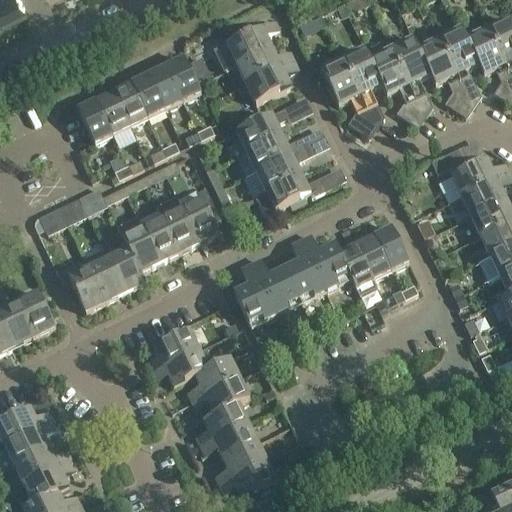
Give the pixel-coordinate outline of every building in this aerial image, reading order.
[(0,0),(0,21),(1,21),(4,26),(22,17),(20,12),(24,10),(19,0),(0,0)] [(364,0),(358,3),(363,13),(369,11),(364,0)] [(444,11),(449,9),(444,0),(439,0),(439,1),(444,11)] [(421,22),(426,20),(421,10),(416,12),(421,22)] [(337,13),(342,24),(347,21),(342,11),(337,13)] [(327,30),(322,20),(316,23),(321,33),(327,30)] [(511,29),(509,25),(487,35),(504,71),(510,82),(504,85),(507,93),(511,96),(511,29)] [(236,71),(272,54),(267,43),(279,37),(275,28),(227,51),(217,56),(225,73),(235,68),(236,71)] [(223,34),(227,41),(234,38),(230,31),(223,34)] [(467,76),(477,71),(478,70),(466,46),(467,45),(461,34),(439,45),(461,92),(455,95),(459,104),(471,112),(474,113),(481,102),(479,100),(467,76)] [(510,82),(504,71),(487,35),(467,45),(466,46),(478,70),(477,71),(482,82),(494,76),(499,87),(491,100),(511,112),(511,96),(507,93),(504,85),(510,82)] [(419,86),(430,81),(419,55),(413,45),(391,56),(414,103),(408,106),(412,115),(424,122),(426,123),(433,112),(431,111),(419,86)] [(419,55),(430,81),(434,92),(445,87),(451,99),(444,110),(464,123),(471,112),(459,104),(455,95),(461,92),(439,45),(419,55)] [(386,46),(364,56),(370,66),(382,91),(381,92),(386,103),(397,97),(403,109),(396,120),(417,134),(424,122),(412,115),(408,106),(414,103),(391,56),(386,46)] [(236,71),(246,91),(294,67),(289,58),(277,64),(272,54),(236,71)] [(382,91),(370,66),(364,56),(343,67),(366,112),(360,116),(365,125),(375,132),(378,134),(384,123),(383,121),(371,96),(381,92),(382,91)] [(184,64),(167,72),(184,108),(201,99),(184,64)] [(298,76),(294,67),(246,91),(256,111),(291,94),(286,82),(298,76)] [(349,107),(354,119),(347,131),(367,144),(375,132),(365,125),(360,116),(366,112),(343,67),(320,78),(338,113),(349,107)] [(166,116),(184,108),(167,72),(149,81),(166,116)] [(149,81),(131,89),(149,125),(166,116),(149,81)] [(131,133),(149,125),(131,89),(114,98),(131,133)] [(205,91),(199,95),(201,99),(203,102),(209,99),(205,91)] [(114,98),(96,107),(113,142),(119,154),(137,145),(131,133),(114,98)] [(78,115),(96,151),(113,142),(96,107),(78,115)] [(237,138),(246,157),(281,140),(276,130),(289,124),(284,115),(237,138)] [(209,132),(198,137),(202,145),(213,140),(209,132)] [(188,152),(202,145),(198,137),(184,144),(188,152)] [(286,151),(281,140),(246,157),(256,177),(303,154),(299,145),(286,151)] [(174,149),(163,154),(167,163),(178,157),(174,149)] [(149,161),(153,170),(167,163),(163,154),(149,161)] [(256,177),(265,197),(300,180),(295,169),(308,163),(303,154),(256,177)] [(463,168),(457,155),(430,168),(436,181),(463,168)] [(451,183),(460,203),(508,179),(504,171),(491,177),(486,165),(451,183)] [(139,166),(128,171),(132,180),(143,174),(139,166)] [(167,182),(178,176),(174,168),(163,173),(167,182)] [(118,187),(132,180),(128,171),(113,178),(118,187)] [(147,191),(167,182),(163,173),(143,183),(147,191)] [(206,177),(216,197),(223,193),(214,173),(206,177)] [(305,190),(300,180),(265,197),(256,202),(267,226),(279,220),(277,216),(310,200),(312,203),(339,190),(333,177),(305,190)] [(470,222),(505,205),(500,194),(511,188),(511,186),(508,179),(460,203),(470,222)] [(143,183),(123,193),(127,201),(147,191),(143,183)] [(106,211),(127,201),(123,193),(102,203),(106,211)] [(223,193),(216,197),(225,216),(233,213),(223,193)] [(106,213),(106,211),(102,203),(98,194),(80,203),(89,221),(106,213)] [(201,205),(182,215),(200,250),(220,240),(214,229),(221,226),(206,194),(198,198),(201,205)] [(157,212),(163,224),(180,260),(200,250),(182,215),(177,202),(157,212)] [(80,203),(61,212),(70,231),(89,221),(80,203)] [(470,222),(479,242),(511,225),(511,214),(510,215),(505,205),(470,222)] [(47,241),(70,231),(61,212),(38,223),(47,241)] [(129,255),(128,255),(141,279),(161,269),(143,234),(138,223),(118,232),(129,255)] [(161,269),(180,260),(163,224),(143,234),(161,269)] [(511,225),(479,242),(489,262),(511,250),(511,225)] [(391,234),(372,243),(390,278),(408,269),(391,234)] [(9,239),(0,242),(0,253),(13,247),(9,239)] [(311,241),(301,246),(326,297),(351,286),(352,285),(339,259),(336,252),(320,259),(311,241)] [(372,243),(355,251),(372,286),(374,285),(390,278),(372,243)] [(301,309),(326,297),(301,246),(292,251),(300,269),(285,277),(301,309)] [(488,287),(499,282),(511,275),(511,250),(489,262),(478,267),(488,287)] [(352,285),(351,286),(358,302),(377,293),(374,285),(372,286),(355,251),(339,259),(352,285)] [(105,255),(86,264),(90,274),(107,309),(126,299),(109,264),(105,255)] [(128,255),(109,264),(126,299),(147,289),(141,279),(128,255)] [(261,266),(252,271),(276,321),(301,309),(285,277),(270,284),(261,266)] [(252,271),(242,276),(250,293),(235,301),(251,334),(276,321),(252,271)] [(62,288),(70,284),(87,318),(107,309),(90,274),(74,281),(69,272),(57,278),(62,288)] [(508,300),(508,301),(511,299),(511,275),(499,282),(508,300)] [(462,299),(457,289),(449,293),(454,303),(462,299)] [(413,291),(400,298),(404,306),(417,300),(413,291)] [(400,298),(399,297),(393,300),(397,309),(400,308),(404,306),(400,298)] [(39,298),(37,299),(22,307),(20,308),(37,343),(57,334),(39,298)] [(463,299),(454,303),(460,314),(468,310),(463,299)] [(498,305),(506,324),(511,320),(511,299),(508,301),(508,300),(498,305)] [(380,317),(388,313),(383,304),(375,308),(380,317)] [(0,318),(17,353),(37,343),(20,308),(0,318)] [(0,318),(0,317),(0,361),(17,353),(0,318)] [(463,329),(469,342),(478,338),(472,325),(463,329)] [(235,328),(226,333),(229,340),(238,335),(235,328)] [(147,370),(152,379),(200,356),(189,336),(155,352),(160,364),(147,370)] [(472,347),(478,360),(486,356),(480,343),(472,347)] [(209,375),(200,356),(152,379),(156,388),(169,382),(174,393),(196,382),(209,375)] [(489,360),(480,364),(486,377),(495,373),(489,360)] [(188,399),(193,408),(240,385),(230,364),(209,375),(196,382),(201,392),(188,399)] [(250,405),(240,385),(193,408),(197,417),(210,410),(215,421),(239,410),(250,405)] [(274,401),(271,395),(263,399),(266,405),(274,401)] [(195,444),(200,453),(249,429),(239,410),(215,421),(203,426),(209,437),(195,444)] [(31,414),(0,429),(0,446),(3,445),(6,452),(54,428),(49,419),(36,425),(31,414)] [(6,452),(15,471),(50,454),(45,444),(58,437),(54,428),(6,452)] [(200,453),(204,462),(218,456),(223,466),(258,449),(249,429),(200,453)] [(215,483),(220,492),(268,469),(258,449),(223,466),(228,477),(215,483)] [(50,454),(15,471),(25,491),(73,468),(68,458),(55,464),(50,454)] [(64,483),(77,476),(73,468),(25,491),(34,510),(59,498),(59,499),(70,494),(64,483)] [(268,469),(220,492),(224,502),(237,495),(242,506),(248,503),(251,510),(276,498),(273,491),(278,489),(268,469)] [(494,511),(511,511),(511,491),(490,502),(495,511),(494,511)] [(29,511),(80,511),(81,511),(76,502),(64,508),(59,499),(59,498),(34,510),(29,511)]
